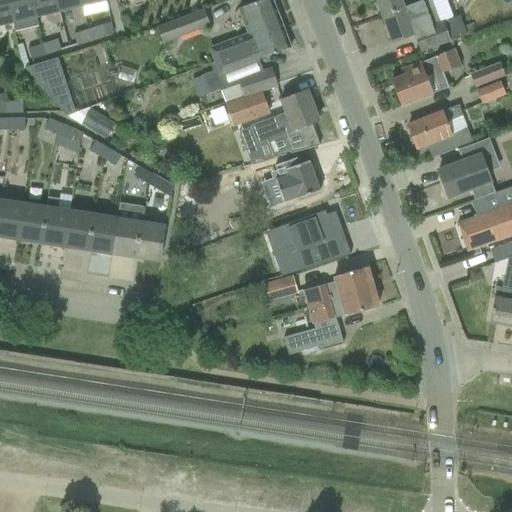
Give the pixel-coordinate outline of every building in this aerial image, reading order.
[(0,0),(0,25),(13,23),(7,0),(0,0)] [(7,0),(13,23),(16,33),(39,27),(37,17),(32,0),(7,0)] [(32,0),(37,17),(59,11),(56,0),(32,0)] [(56,0),(59,11),(83,6),(81,0),(56,0)] [(249,34),(208,49),(214,62),(254,47),(252,42),(268,36),(269,38),(284,32),(272,0),(261,0),(239,9),(249,34)] [(375,0),(382,16),(420,2),(419,0),(375,0)] [(424,0),(420,2),(382,16),(391,43),(421,31),(425,42),(428,51),(440,46),(466,37),(466,35),(463,27),(460,16),(451,20),(440,24),(430,0),(424,0)] [(157,28),(163,43),(210,25),(204,10),(157,28)] [(88,30),(92,41),(106,36),(102,25),(88,30)] [(74,34),(77,45),(92,41),(88,30),(74,34)] [(254,47),(214,62),(219,75),(291,48),(284,32),(269,38),(268,36),(252,42),(254,47)] [(43,44),(46,56),(60,51),(56,40),(43,44)] [(22,44),(17,46),(21,65),(22,66),(29,65),(28,64),(22,44)] [(28,49),(32,60),(46,56),(43,44),(28,49)] [(391,81),(401,106),(447,88),(442,73),(460,66),(453,50),(421,62),(403,69),(405,76),(391,81)] [(29,65),(22,66),(31,76),(42,88),(65,81),(56,55),(28,64),(29,65)] [(469,75),(474,88),(504,76),(499,63),(469,75)] [(238,87),(222,93),(226,104),(262,92),(261,90),(276,85),(271,70),(236,83),(238,87)] [(500,82),(476,92),(482,105),(505,95),(504,94),(500,82)] [(284,155),(320,146),(311,124),(319,121),(307,91),(281,101),(285,112),(250,126),(258,145),(267,141),(273,159),(284,155)] [(226,104),(234,127),(270,114),(262,92),(226,104)] [(70,96),(53,102),(56,105),(67,117),(76,113),(70,96)] [(22,102),(7,103),(7,114),(22,113),(22,112),(22,102)] [(427,117),(408,125),(418,149),(428,145),(433,158),(472,142),(467,130),(452,136),(447,122),(462,116),(458,106),(442,112),(442,111),(427,117)] [(89,108),(67,117),(81,126),(82,125),(107,139),(116,125),(89,108)] [(0,118),(0,130),(10,130),(10,118),(0,118)] [(10,118),(10,130),(25,129),(25,118),(10,118)] [(45,129),(58,135),(63,124),(50,118),(45,129)] [(58,135),(71,141),(76,130),(63,124),(58,135)] [(463,162),(438,171),(448,198),(467,191),(470,189),(474,200),(495,193),(487,173),(481,158),(494,153),(489,141),(488,139),(458,150),(459,152),(463,162)] [(89,151),(102,158),(108,149),(95,142),(89,151)] [(102,158),(115,166),(121,156),(108,149),(102,158)] [(279,179),(264,185),(272,205),(296,197),(297,199),(320,191),(319,189),(323,187),(319,177),(315,178),(309,161),(298,165),(296,159),(275,166),(277,171),(279,179)] [(134,176),(148,184),(147,183),(153,175),(139,167),(134,176)] [(148,184),(170,198),(173,186),(153,175),(147,183),(148,184)] [(501,208),(457,223),(467,252),(511,236),(511,187),(496,193),(501,208)] [(0,196),(0,236),(18,239),(23,204),(22,204),(24,195),(1,191),(0,196)] [(65,247),(71,212),(56,209),(58,199),(49,197),(46,208),(47,208),(41,243),(65,247)] [(113,254),(137,258),(143,216),(145,207),(120,203),(118,219),(113,254)] [(18,239),(41,243),(47,208),(46,208),(23,204),(18,239)] [(294,244),(272,252),(281,277),(350,255),(346,242),(326,249),(322,236),(341,229),(335,212),(326,215),(325,211),(287,225),(294,244)] [(65,247),(89,250),(95,215),(71,212),(65,247)] [(89,250),(113,254),(118,219),(95,215),(89,250)] [(137,258),(159,261),(165,227),(153,225),(154,217),(143,216),(137,258)] [(511,242),(490,250),(495,263),(508,258),(511,256),(511,242)] [(496,288),(490,323),(511,327),(511,256),(508,258),(501,289),(496,288)] [(304,291),(309,308),(373,290),(367,267),(334,277),(335,282),(304,291)] [(265,285),(269,300),(296,292),(292,277),(265,285)] [(373,290),(309,308),(313,324),(313,325),(314,330),(319,347),(320,351),(343,344),(336,318),(378,306),(373,290)] [(284,338),(289,356),(319,347),(314,330),(284,338)]
